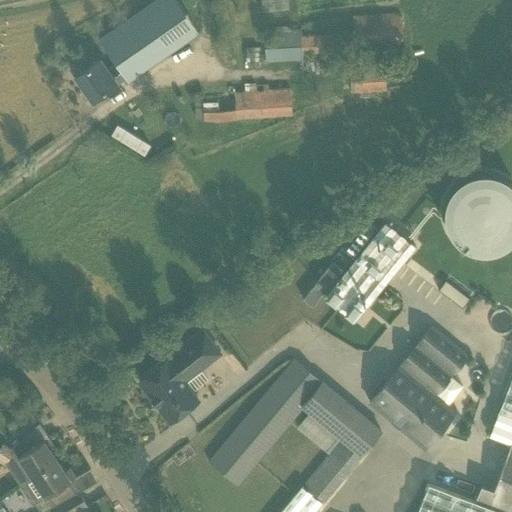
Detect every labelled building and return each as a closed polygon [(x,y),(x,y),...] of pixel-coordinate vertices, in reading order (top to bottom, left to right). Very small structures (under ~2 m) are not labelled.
[(98,59),(75,76),(93,101),(117,84),(116,83),(125,77),(127,79),(194,32),(172,0),(162,0),(102,42),(117,64),(107,72),(98,59)] [(287,0),(259,0),(260,10),(288,9),(287,0)] [(353,15),(353,46),(402,46),(402,15),(353,15)] [(262,59),(300,58),(299,31),(261,32),(262,59)] [(301,37),(302,54),(332,52),(331,35),(301,37)] [(385,62),(349,64),(351,93),(386,91),(385,62)] [(204,119),(204,122),(292,115),(290,88),(268,90),(267,84),(244,86),(244,91),(202,94),(203,98),(194,98),(195,120),(204,119)] [(143,153),(149,143),(116,123),(109,133),(143,153)] [(462,186),(444,186),(445,245),(509,244),(507,174),(462,175),(462,186)] [(317,279),(318,280),(327,287),(329,289),(323,297),(339,309),(354,321),(415,246),(385,222),(354,260),(344,271),(332,261),(317,279)] [(311,307),(326,288),(317,281),(302,299),(311,307)] [(470,299),(445,281),(438,291),(462,309),(470,299)] [(198,401),(185,384),(222,354),(204,331),(139,381),(170,422),(198,401)] [(456,411),(448,404),(463,386),(450,376),(451,375),(416,345),(368,403),(425,448),(456,411)] [(302,406),(310,413),(297,429),(329,456),(304,485),(323,501),(381,431),(295,360),(209,461),(237,484),(302,406)] [(511,511),(511,375),(489,435),(510,443),(493,490),(481,485),(475,500),(429,484),(417,511),(511,511)] [(8,467),(19,484),(21,484),(56,460),(49,449),(54,446),(39,423),(12,448),(14,450),(6,464),(8,467)] [(39,511),(43,511),(50,509),(76,495),(68,482),(75,478),(69,468),(64,472),(56,460),(21,484),(19,484),(33,505),(35,504),(39,511)] [(313,511),(323,501),(304,485),(281,511),(313,511)] [(78,511),(87,507),(87,506),(79,493),(76,495),(50,509),(51,511),(78,511)]
